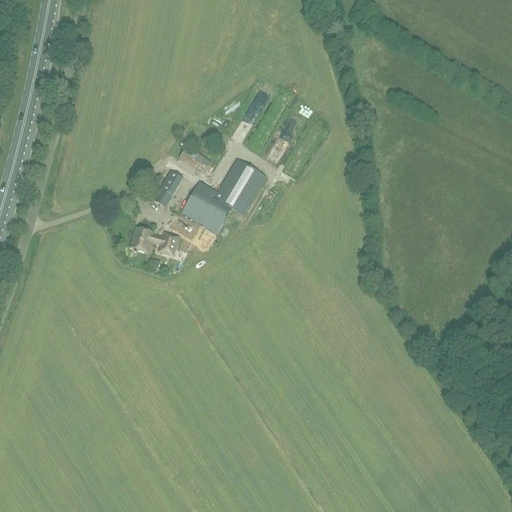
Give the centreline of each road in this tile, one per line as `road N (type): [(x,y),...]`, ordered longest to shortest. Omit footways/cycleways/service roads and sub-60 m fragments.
road 1 (unclassified): [(0,320),(42,188),(81,0)]
road 2 (primary): [(0,214),(49,0)]
